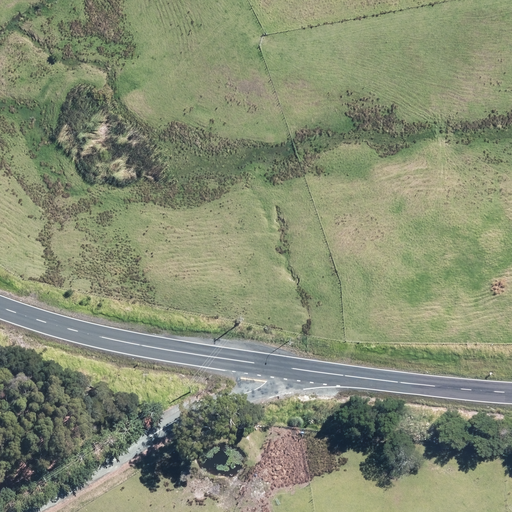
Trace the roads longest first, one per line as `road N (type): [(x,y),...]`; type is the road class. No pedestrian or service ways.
road 1 (residential): [(31,511),(182,417),(263,385),(277,366)]
road 2 (primary): [(277,366),(88,335),(0,307)]
road 3 (primary): [(511,393),(277,366)]
